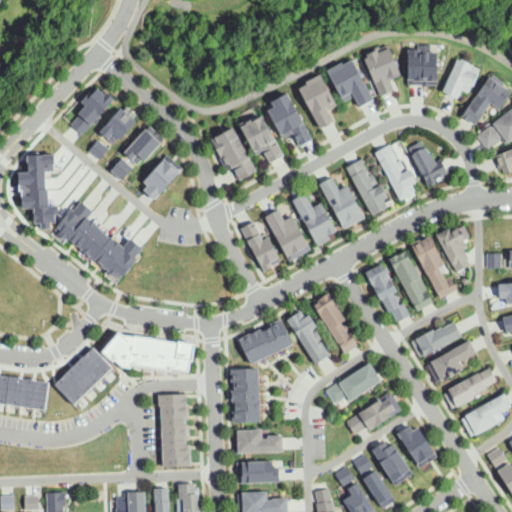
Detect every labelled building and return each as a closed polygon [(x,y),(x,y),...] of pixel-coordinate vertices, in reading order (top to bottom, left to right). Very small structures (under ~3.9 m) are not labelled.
[(364,52),(389,43),(402,82),(377,90),(364,52)] [(407,82),(407,45),(438,45),(437,83),(407,82)] [(353,94),(344,100),(326,68),(341,60),(342,62),(351,56),(374,96),(359,105),(353,94)] [(458,56),(477,64),(462,98),(443,90),(458,56)] [(326,109),(331,117),(319,124),(297,86),(306,81),(305,79),(318,72),(336,103),(326,109)] [(489,100),(473,121),(462,112),(490,74),(510,89),(498,106),(489,100)] [(80,133),(65,120),(99,83),(114,96),(80,133)] [(292,131),(282,137),(266,109),(276,103),(272,97),(284,90),(310,136),(298,142),(292,131)] [(119,105),(135,120),(114,143),(98,129),(119,105)] [(511,106),(511,129),(489,149),(477,136),(511,106)] [(284,154),(272,160),(265,148),(257,152),(244,128),(256,122),(255,119),(263,115),(284,154)] [(163,136),(138,164),(123,150),(148,123),(163,136)] [(234,126),(257,169),(239,179),(232,166),(227,169),(211,139),(234,126)] [(108,146),(97,158),(86,147),(97,136),(108,146)] [(408,145),(426,136),(446,174),(428,183),(408,145)] [(395,158),(394,158),(396,162),(399,160),(403,167),(399,169),(402,173),(407,170),(413,180),(409,183),(413,190),(409,193),(400,198),(375,152),(388,144),(395,158)] [(495,152),(511,147),(511,169),(501,173),(495,152)] [(30,154),(57,154),(57,169),(48,169),(48,187),(51,187),(52,203),(61,203),(61,212),(58,212),(58,220),(54,221),(54,227),(43,228),(43,221),(37,221),(37,205),(24,206),(24,191),(20,191),(20,170),(31,169),(30,154)] [(177,169),(154,200),(131,183),(145,165),(159,155),(177,169)] [(120,156),(131,165),(120,178),(109,168),(120,156)] [(368,173),(367,173),(368,177),(372,174),(376,181),(372,184),(375,188),(380,184),(386,195),(382,198),(386,205),(381,208),(373,213),(347,167),(361,159),(368,173)] [(334,176),(341,189),(348,185),(364,215),(344,226),(321,183),(334,176)] [(306,193),(313,206),(321,202),(336,229),(328,234),(330,237),(318,244),(293,199),(306,193)] [(81,198),(95,209),(89,216),(126,245),(133,236),(145,246),(138,256),(140,258),(123,279),(58,227),(81,198)] [(265,214),(276,208),(282,219),(291,214),(310,247),(289,258),(265,214)] [(253,219),(262,237),(268,235),(281,260),(263,270),(240,226),(253,219)] [(458,268),(438,232),(451,225),(452,227),(459,224),(463,222),(469,233),(466,236),(464,237),(467,243),(462,246),(470,261),(458,268)] [(457,286),(442,295),(413,244),(414,243),(413,241),(420,237),(422,239),(429,235),(457,286)] [(433,298),(418,307),(390,256),(392,255),(396,252),(397,253),(406,248),(433,298)] [(510,270),(511,270),(511,249),(502,249),(502,260),(510,260),(510,270)] [(487,252),(501,251),(501,265),(487,265),(487,252)] [(367,269),(382,261),(397,287),(390,291),(396,304),(404,299),(410,312),(398,318),(392,307),(390,308),(382,295),(381,296),(375,285),(373,280),(367,269)] [(357,269),(378,311),(393,304),(372,262),(357,269)] [(492,279),(510,275),(511,275),(511,298),(497,302),(492,279)] [(319,293),(335,319),(330,322),(332,325),(329,326),(335,336),(341,332),(346,341),(345,341),(347,344),(336,352),(328,341),(321,329),(304,304),(310,299),(319,293)] [(294,314),(296,318),(300,315),(307,325),(301,329),(304,333),(308,330),(312,337),(308,340),(310,343),(312,342),(320,355),(307,363),(294,344),(280,316),(288,313),(292,311),(294,314)] [(502,314),(511,311),(511,328),(504,331),(501,322),(502,314)] [(242,335),(280,316),(294,344),(256,364),(242,335)] [(412,339),(452,318),(461,334),(421,355),(412,339)] [(429,362),(468,339),(475,351),(436,374),(429,362)] [(51,380),(88,344),(107,364),(69,400),(51,380)] [(344,394),(334,401),(326,390),(369,361),(377,372),(381,378),(348,399),(344,394)] [(256,367),(259,420),(233,421),(230,368),(256,367)] [(445,390),(488,367),(496,381),(452,404),(445,390)] [(0,369),(47,377),(42,407),(0,400),(0,369)] [(159,392),(187,391),(190,463),(162,465),(159,392)] [(389,391),(400,407),(355,436),(344,420),(389,391)] [(502,413),(504,416),(472,435),(470,432),(461,416),(502,392),(511,408),(502,413)] [(397,429),(414,418),(435,450),(415,463),(400,442),(397,429)] [(236,430),(261,429),(261,439),(267,438),(266,435),(281,435),(281,451),(237,453),(236,430)] [(370,445),(388,434),(409,466),(391,477),(370,445)] [(511,453),(511,435),(502,441),(510,454),(511,453)] [(487,453),(499,445),(507,457),(495,465),(487,453)] [(363,452),(389,495),(376,499),(352,459),(363,452)] [(237,457),(293,455),(294,478),(238,480),(237,457)] [(509,462),(511,466),(511,496),(496,470),(509,462)] [(345,466),(367,505),(353,511),(351,511),(337,486),(340,484),(333,472),(345,466)] [(193,484),(193,488),(197,488),(198,501),(199,501),(199,511),(178,511),(177,498),(180,498),(179,484),(193,484)] [(319,511),(338,511),(336,500),(334,500),(331,486),(314,490),(319,511)] [(167,511),(157,511),(157,507),(158,506),(158,501),(156,501),(155,488),(167,487),(167,511)] [(267,497),(287,496),(287,509),(245,511),(245,509),(240,509),(239,492),(244,492),(244,490),(266,489),(267,497)] [(64,491),(64,511),(47,511),(47,491),(64,491)] [(142,492),(142,511),(125,511),(125,493),(142,492)] [(0,511),(0,493),(14,493),(14,511),(0,511)] [(36,495),(36,511),(21,511),(21,495),(36,495)]
